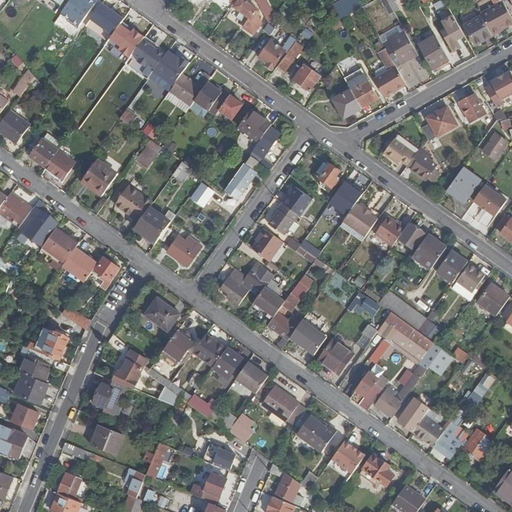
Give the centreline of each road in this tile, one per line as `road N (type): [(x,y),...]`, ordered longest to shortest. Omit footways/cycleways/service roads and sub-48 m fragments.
road 1 (residential): [(192,296),(492,511)]
road 2 (residential): [(0,158),(192,296)]
road 3 (residential): [(192,296),(313,127)]
road 4 (residential): [(146,4),(313,127)]
road 5 (residential): [(511,267),(342,147)]
road 6 (residential): [(23,511),(99,328)]
road 7 (residential): [(511,48),(338,144)]
